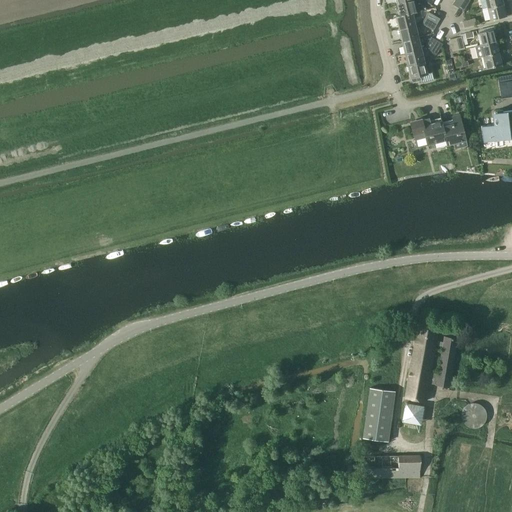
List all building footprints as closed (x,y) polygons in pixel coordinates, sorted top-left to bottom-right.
[(414,5),(412,0),(405,0),(396,2),(399,14),(399,16),(412,12),(422,10),(421,3),(414,5)] [(469,0),(462,0),(458,7),(463,10),(469,0)] [(503,3),(501,0),(480,0),(483,9),(487,8),(487,7),(503,3)] [(506,16),(506,15),(503,3),(487,7),(487,8),(490,20),(506,16)] [(428,11),(425,17),(437,24),(440,18),(428,11)] [(415,24),(412,12),(399,16),(399,14),(395,15),(398,28),(415,24)] [(433,30),(437,24),(425,17),(422,23),(433,30)] [(464,27),(476,24),(475,18),(462,21),(464,27)] [(398,28),(402,40),(418,36),(415,24),(398,28)] [(477,32),(480,45),(495,41),(492,29),(477,32)] [(402,40),(405,53),(421,48),(418,36),(402,40)] [(424,47),(429,50),(430,51),(437,40),(432,36),(424,47)] [(461,36),(455,37),(458,50),(464,48),(461,36)] [(452,51),(458,50),(455,37),(449,39),(452,51)] [(443,43),(437,40),(430,51),(436,55),(443,43)] [(495,41),(480,45),(474,47),(477,58),(483,57),(498,53),(495,41)] [(424,60),(423,56),(425,56),(429,50),(424,47),(421,48),(405,53),(408,65),(424,61),(424,60)] [(501,64),(498,53),(483,57),(486,68),(501,64)] [(447,73),(454,72),(451,59),(444,60),(447,73)] [(427,60),(424,60),(424,61),(408,65),(411,77),(413,77),(414,82),(421,80),(420,75),(432,72),(430,65),(428,65),(427,60)] [(511,73),(498,76),(502,98),(502,96),(511,94),(511,73)] [(485,126),(482,127),(483,139),(484,139),(491,138),(497,137),(498,140),(511,138),(511,134),(511,131),(511,124),(511,110),(494,112),(496,125),(492,125),(489,126),(485,126)] [(453,122),(442,125),(446,140),(447,145),(466,140),(459,115),(452,117),(453,122)] [(420,120),(412,122),(416,137),(415,138),(417,147),(427,145),(446,140),(442,125),(441,121),(430,124),(428,118),(420,120)] [(405,397),(424,401),(428,382),(436,384),(436,385),(449,387),(456,339),(443,337),(443,341),(435,340),(437,328),(417,325),(405,397)] [(369,388),(362,438),(387,441),(394,391),(369,388)] [(406,400),(402,419),(421,423),(425,404),(406,400)] [(465,423),(486,423),(486,402),(465,403),(465,423)] [(364,478),(419,477),(419,455),(364,456),(364,478)]
